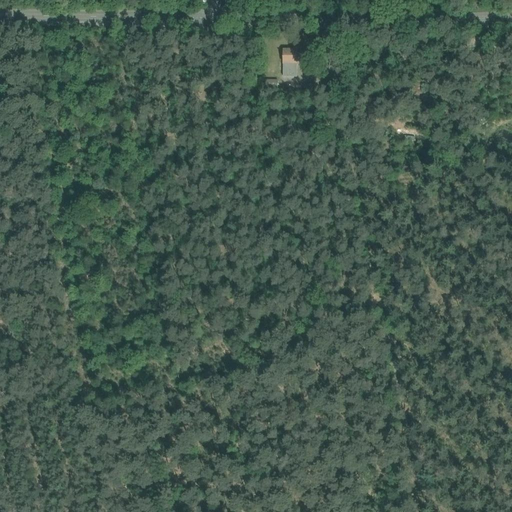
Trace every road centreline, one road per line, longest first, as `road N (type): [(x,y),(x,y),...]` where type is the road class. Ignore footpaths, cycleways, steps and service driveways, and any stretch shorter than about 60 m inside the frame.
road 1 (track): [(418,511),(327,20)]
road 2 (tertiary): [(511,17),(211,18)]
road 3 (tertiary): [(211,18),(0,16)]
